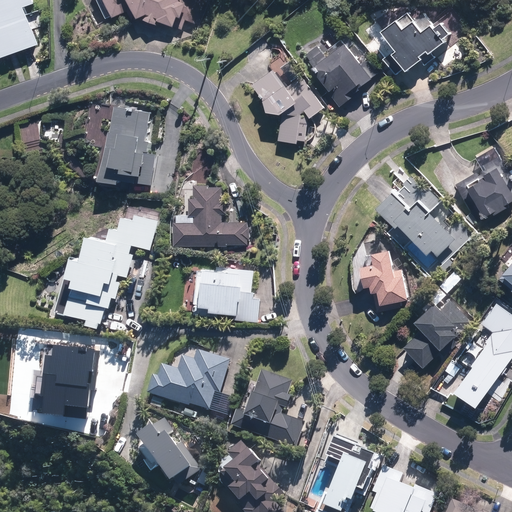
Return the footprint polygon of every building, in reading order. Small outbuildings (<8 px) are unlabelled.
[(0,0),(0,59),(45,44),(32,7),(47,2),(45,0),(0,0)] [(102,0),(112,20),(131,11),(137,21),(142,19),(143,19),(142,22),(158,27),(159,25),(173,29),(173,28),(182,31),(185,21),(195,25),(203,1),(201,0),(102,0)] [(413,23),(408,15),(396,23),(380,35),(394,53),(383,61),(395,76),(402,71),(405,74),(421,62),(425,67),(435,59),(431,55),(445,45),(442,42),(450,36),(441,26),(435,31),(424,16),(413,23)] [(310,72),(340,106),(374,76),(344,42),(310,72)] [(285,90),(273,72),(252,87),(263,104),(266,115),(279,117),(281,116),(278,142),(297,145),(297,141),(304,142),(308,118),(309,120),(323,110),(301,78),(285,90)] [(99,180),(108,181),(108,182),(113,182),(136,187),(136,185),(150,187),(155,152),(144,151),(151,115),(115,107),(99,180)] [(511,200),(511,173),(503,157),(482,170),(483,172),(478,174),(477,171),(456,183),(477,220),(493,211),(494,213),(509,205),(508,202),(511,200)] [(397,222),(427,253),(430,250),(443,264),(474,233),(459,218),(448,229),(430,210),(441,200),(428,186),(425,189),(411,174),(403,181),(404,183),(398,189),(401,192),(399,194),(394,188),(375,206),(394,225),(397,222)] [(208,186),(208,184),(193,184),(193,197),(188,197),(188,215),(193,215),(193,220),(173,220),(173,245),(227,245),(227,243),(247,244),(247,221),(222,221),(222,213),(226,213),(226,201),(222,201),(222,185),(208,186)] [(148,252),(159,221),(134,216),(133,221),(120,220),(118,230),(108,230),(106,240),(86,238),(78,260),(70,257),(63,277),(56,312),(85,321),(83,326),(97,331),(104,310),(108,311),(112,299),(115,300),(122,283),(117,281),(120,275),(127,278),(135,256),(129,254),(132,246),(148,252)] [(377,311),(401,306),(399,299),(407,297),(401,268),(393,270),(388,248),(370,252),(373,262),(359,265),(364,286),(370,284),(371,291),(372,291),(377,311)] [(511,260),(502,272),(502,273),(499,278),(511,288),(511,289),(511,260)] [(195,301),(193,313),(217,316),(218,310),(236,313),(235,318),(258,321),(261,297),(254,296),(254,290),(252,290),(254,270),(216,265),(216,268),(203,267),(202,269),(197,268),(193,301),(195,301)] [(471,321),(451,299),(441,308),(434,301),(414,320),(422,328),(404,345),(423,366),(439,351),(444,355),(457,342),(453,338),(471,321)] [(454,389),(475,405),(511,356),(511,312),(496,302),(481,322),(493,330),(485,341),(487,342),(472,363),(473,364),(454,389)] [(154,375),(148,393),(189,405),(190,403),(210,409),(215,391),(220,393),(231,359),(197,349),(194,358),(182,355),(178,369),(162,363),(158,376),(154,375)] [(287,394),(292,380),(261,370),(253,393),(252,392),(245,412),(237,409),(231,425),(296,447),(305,422),(281,414),(283,407),(287,408),(291,395),(287,394)] [(154,396),(151,404),(161,407),(164,399),(154,396)] [(201,469),(182,442),(176,446),(168,435),(174,431),(164,417),(153,425),(152,424),(137,435),(170,480),(173,479),(178,486),(201,469)] [(375,454),(333,437),(326,455),(327,456),(324,462),(338,467),(327,492),(324,491),(315,511),(348,511),(358,489),(363,490),(368,478),(372,470),(370,468),(375,454)] [(283,511),(284,511),(275,502),(285,494),(257,463),(259,461),(241,440),(228,452),(234,460),(220,472),(232,485),(228,488),(245,508),(243,510),(244,511),(283,511)] [(404,477),(383,467),(371,493),(375,495),(368,510),(372,511),(430,511),(439,495),(418,485),(415,492),(400,485),(404,477)] [(482,511),(451,498),(445,511),(488,511),(483,510),(482,511)]
